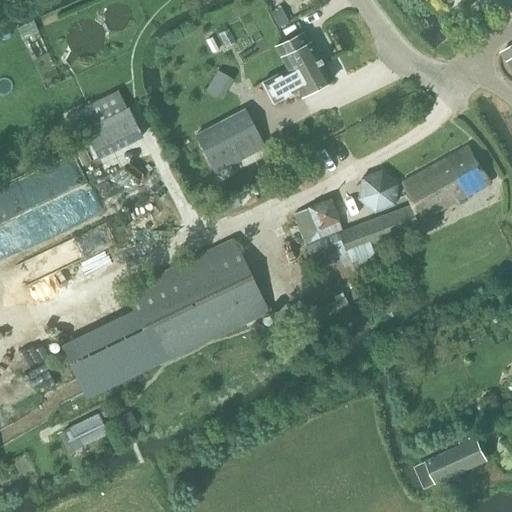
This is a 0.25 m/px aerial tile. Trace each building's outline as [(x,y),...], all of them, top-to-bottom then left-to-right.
[(276,46),(288,68),(291,74),(308,66),(309,69),(322,62),(311,41),(303,45),(297,34),(276,46)] [(511,46),(502,53),(511,69),(511,46)] [(291,74),(288,68),(262,82),(274,103),(299,89),(302,95),(332,80),(322,62),(309,69),(308,66),(291,74)] [(85,130),(88,136),(99,159),(142,138),(128,109),(85,130)] [(245,109),(202,132),(196,136),(212,166),(261,139),(245,109)] [(489,184),(467,145),(401,182),(411,205),(409,205),(417,223),(489,184)] [(330,199),(295,214),(306,246),(315,243),(337,233),(343,231),(330,199)] [(409,205),(343,231),(337,233),(315,243),(306,246),(323,286),(353,274),(377,264),(369,246),(418,227),(417,223),(409,205)] [(125,292),(149,341),(160,364),(269,312),(234,239),(125,292)] [(0,457),(52,435),(19,362),(0,368),(0,457)] [(478,438),(426,462),(437,485),(489,462),(478,438)]
